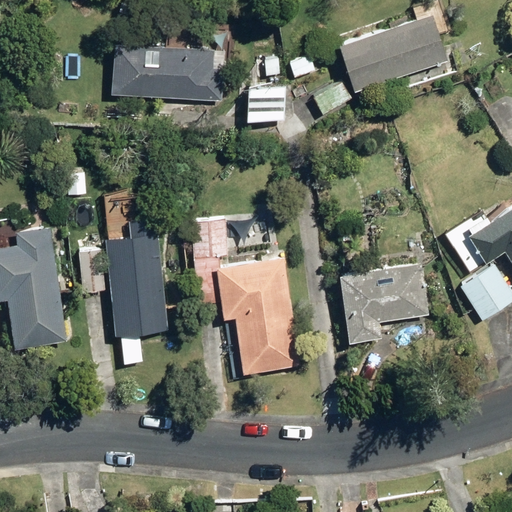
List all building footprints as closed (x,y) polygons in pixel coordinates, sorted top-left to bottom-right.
[(333,47),(348,93),(441,63),(426,16),(333,47)] [(105,97),(218,102),(219,70),(209,70),(210,51),(109,46),(105,97)] [(285,64),(291,79),(311,72),(306,56),(285,64)] [(309,99),(319,116),(347,99),(337,82),(309,99)] [(241,124),(281,123),(280,87),(239,89),(241,124)] [(81,195),(80,174),(62,175),(64,196),(81,195)] [(498,254),(511,274),(511,206),(461,238),(479,266),(498,254)] [(229,320),(237,376),(296,367),(278,259),(216,269),(215,258),(225,256),(221,220),(186,224),(194,306),(215,303),(217,322),(229,320)] [(0,301),(1,301),(9,349),(60,342),(43,229),(9,234),(11,249),(0,250),(0,301)] [(99,242),(111,339),(164,332),(152,236),(99,242)] [(74,253),(78,291),(99,290),(94,251),(74,253)] [(332,278),(342,346),(376,340),(374,324),(424,317),(416,265),(332,278)] [(456,288),(479,322),(511,300),(489,266),(456,288)]
